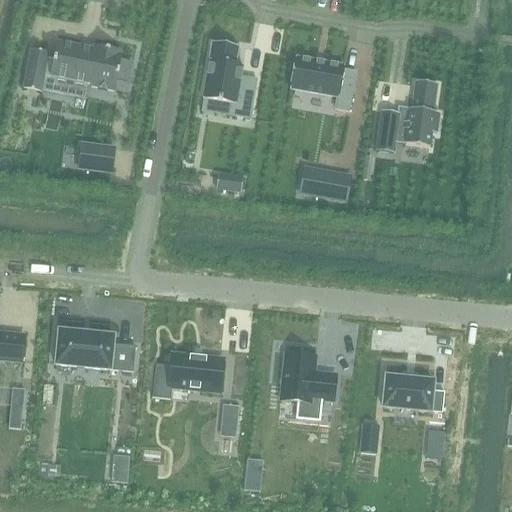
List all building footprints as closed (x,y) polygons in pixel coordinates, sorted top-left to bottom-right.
[(30,51),(23,90),(42,93),(44,78),(92,87),(91,89),(115,94),(117,81),(128,83),(132,63),(120,61),(122,56),(120,55),(120,53),(112,52),(95,48),(94,51),(56,44),(52,62),(48,61),(49,54),(30,51)] [(212,45),(203,99),(232,104),(229,118),(250,121),(257,81),(241,78),(243,68),(236,67),(239,50),(212,45)] [(349,113),(355,82),(341,79),(344,66),(320,62),(296,58),(290,91),(337,99),(335,111),(349,113)] [(381,113),(375,152),(392,155),(394,155),(396,144),(404,145),(430,149),(432,135),(437,136),(440,115),(433,114),(437,87),(415,84),(411,111),(409,111),(399,109),(398,116),(381,113)] [(82,146),(79,171),(109,175),(112,175),(115,150),(108,149),(82,146)] [(302,182),(299,195),(346,203),(351,178),(316,172),(314,184),(302,182)] [(363,172),(361,181),(369,182),(370,173),(363,172)] [(218,175),(216,192),(241,195),(243,178),(218,175)] [(59,333),(56,367),(133,375),(136,349),(113,347),(114,339),(59,333)] [(0,361),(22,364),(25,338),(0,335),(0,361)] [(285,355),(280,404),(298,406),(296,421),(319,424),(321,403),(334,404),(337,378),(314,376),(316,359),(285,355)] [(157,369),(154,399),(169,401),(170,390),(221,396),(224,363),(171,357),(170,370),(157,369)] [(385,378),(381,411),(431,416),(432,414),(434,394),(435,383),(385,378)] [(434,394),(432,414),(442,415),(444,395),(434,394)] [(223,407),(221,423),(238,424),(239,409),(223,407)] [(11,411),(9,431),(21,432),(23,412),(11,411)] [(362,426),(360,454),(377,456),(379,428),(362,426)] [(428,433),(426,461),(442,462),(445,435),(428,433)] [(114,466),(113,485),(128,486),(129,467),(114,466)]
